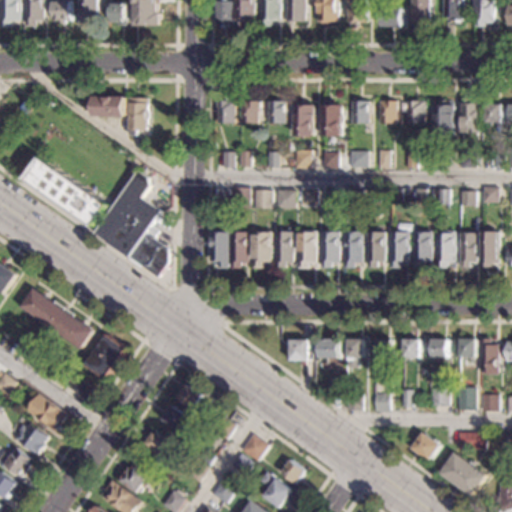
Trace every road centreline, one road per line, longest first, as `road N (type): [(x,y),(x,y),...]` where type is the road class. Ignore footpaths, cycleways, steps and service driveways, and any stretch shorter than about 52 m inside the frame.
road 1 (secondary): [(445,511),(0,195)]
road 2 (residential): [(511,62),(0,62)]
road 3 (residential): [(511,306),(212,306),(181,320)]
road 4 (residential): [(181,320),(189,289),(195,0)]
road 5 (residential): [(49,511),(181,320)]
